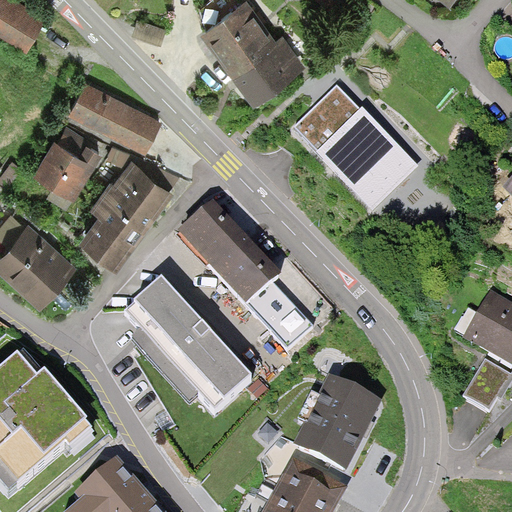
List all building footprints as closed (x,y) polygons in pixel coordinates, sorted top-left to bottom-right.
[(0,0),(0,33),(22,46),(38,19),(5,0),(0,0)] [(255,93),(303,59),(284,32),(278,36),(252,0),(242,0),(207,24),(255,93)] [(142,146),(158,115),(84,76),(68,108),(142,146)] [(296,128),(374,210),(417,168),(339,87),(296,128)] [(34,166),(75,192),(103,148),(84,137),(78,146),(56,132),(34,166)] [(80,232),(115,262),(175,190),(136,157),(95,205),(100,209),(80,232)] [(290,353),(315,329),(272,283),(279,276),(213,207),(180,237),(290,353)] [(0,263),(40,301),(75,263),(28,219),(0,248),(0,263)] [(163,281),(128,312),(217,412),(252,381),(163,281)] [(511,371),(511,311),(490,298),(482,312),(473,307),(455,335),(487,356),(511,371)] [(0,481),(11,494),(67,447),(71,453),(97,431),(47,373),(39,380),(18,356),(0,371),(0,481)] [(511,372),(511,371),(487,356),(460,399),(486,415),(511,372)] [(332,375),(298,446),(350,471),(384,400),(332,375)] [(165,511),(117,458),(77,493),(82,499),(66,511),(165,511)] [(329,511),(340,491),(288,464),(263,511),(329,511)]
